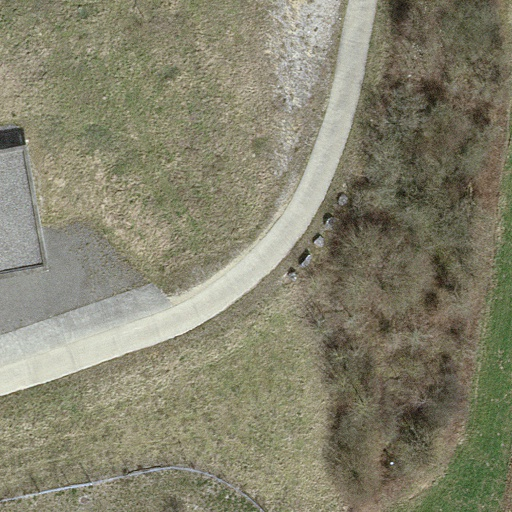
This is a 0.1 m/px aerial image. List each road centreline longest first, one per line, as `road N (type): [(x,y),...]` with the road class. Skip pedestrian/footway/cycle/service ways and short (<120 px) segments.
road 1 (track): [(354,0),(331,120),(281,234),(180,309),(0,378)]
road 2 (motorway): [(151,511),(52,0)]
